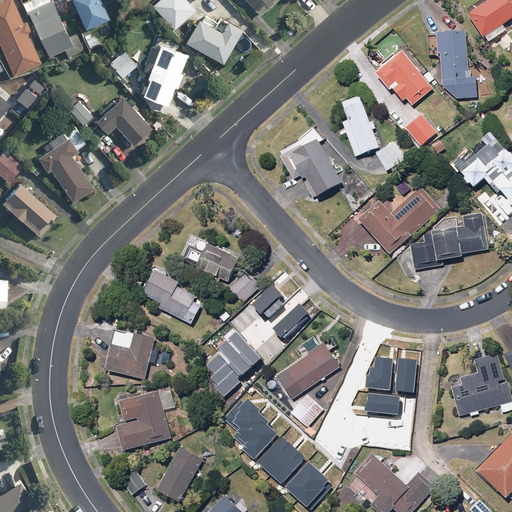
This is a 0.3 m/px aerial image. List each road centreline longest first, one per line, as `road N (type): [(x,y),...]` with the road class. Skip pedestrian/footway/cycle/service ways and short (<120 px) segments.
road 1 (residential): [(208,146),(112,234),(79,273),(50,329),(41,384),(58,441),(96,511)]
road 2 (residential): [(208,146),(344,293),(386,316),(464,314),(511,288)]
road 3 (residential): [(375,0),(208,146)]
road 4 (unknown): [(450,478),(423,446),(431,320)]
